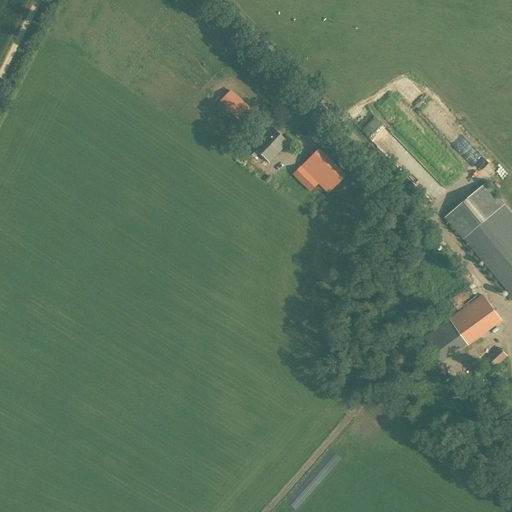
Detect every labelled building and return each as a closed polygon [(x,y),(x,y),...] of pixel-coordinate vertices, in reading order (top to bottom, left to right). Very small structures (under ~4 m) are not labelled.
[(240,119),(249,108),(231,92),(222,103),(240,119)] [(269,162),(288,143),(271,126),(252,146),(253,147),(248,151),(254,158),(259,153),(269,162)] [(338,177),(350,165),(342,158),(343,157),(325,139),(291,174),(309,192),(317,184),(327,194),(337,184),(326,174),(330,169),(338,177)] [(441,183),(426,190),(430,198),(445,191),(441,183)] [(511,214),(485,183),(445,217),(511,295),(511,214)] [(441,363),(501,321),(482,295),(423,337),(441,363)] [(496,367),(507,356),(499,347),(487,358),(496,367)]
